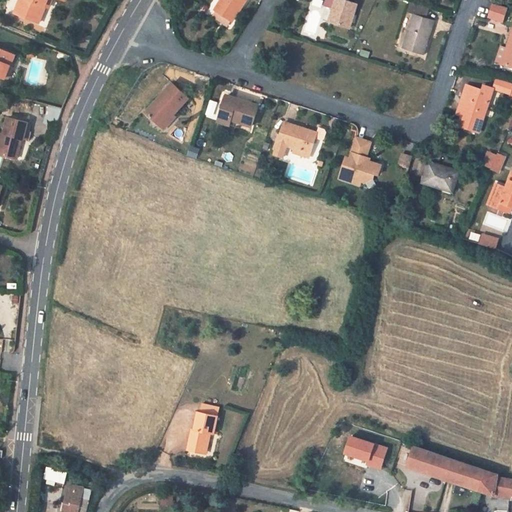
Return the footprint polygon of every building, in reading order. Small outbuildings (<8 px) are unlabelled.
[(19,0),(14,14),(40,24),(46,7),(49,0),(64,0),(19,0)] [(221,0),(214,10),(216,11),(232,21),(233,22),(246,0),(221,0)] [(335,1),(332,0),(326,0),(325,5),(333,8),(335,1)] [(339,0),(335,0),(335,1),(333,8),(329,22),(351,28),(357,5),(339,0)] [(493,3),(488,17),(504,22),(508,8),(493,3)] [(429,9),(411,4),(408,13),(414,15),(403,49),(423,56),(434,21),(426,18),(429,9)] [(327,21),(332,9),(325,7),(321,19),(327,21)] [(232,21),(216,11),(213,17),(228,27),(232,21)] [(511,34),(507,49),(502,64),(511,67),(511,34)] [(495,62),(502,64),(507,49),(501,46),(495,62)] [(0,77),(5,80),(11,67),(7,65),(12,55),(0,50),(0,77)] [(7,65),(11,67),(15,56),(12,55),(7,65)] [(494,90),(510,95),(511,89),(511,85),(497,80),(494,90)] [(146,113),(159,125),(164,120),(169,124),(176,117),(174,115),(188,99),(172,85),(146,113)] [(479,133),(494,90),(483,86),(482,91),(466,86),(463,95),(468,96),(461,116),(458,126),(479,133)] [(468,96),(463,95),(457,114),(461,116),(468,96)] [(218,122),(230,126),(232,120),(242,123),(252,126),(258,106),(227,96),(218,122)] [(18,140),(22,141),(24,141),(26,133),(28,124),(8,119),(3,136),(0,135),(0,156),(13,159),(18,140)] [(164,130),(169,124),(164,120),(159,125),(164,130)] [(240,129),(242,123),(232,120),(230,126),(240,129)] [(287,147),(294,149),(310,154),(317,133),(284,123),(274,154),(283,158),(287,147)] [(372,143),(357,139),(350,159),(346,157),(339,178),(360,185),(361,182),(365,183),(374,179),(375,174),(379,175),(382,166),(370,162),(368,164),(364,163),(367,157),(372,143)] [(13,159),(17,160),(22,141),(18,140),(13,159)] [(309,159),(310,154),(294,149),(292,154),(309,159)] [(500,174),(506,157),(490,150),(483,167),(500,174)] [(409,168),(413,157),(403,154),(399,165),(409,168)] [(459,172),(429,162),(422,183),(452,193),(459,172)] [(504,192),(494,189),(488,204),(498,209),(500,203),(511,207),(511,182),(509,181),(506,188),(504,192)] [(511,214),(511,210),(511,207),(500,203),(498,209),(511,214)] [(479,245),(497,249),(499,238),(482,234),(479,245)] [(214,434),(218,416),(217,416),(219,408),(202,405),(201,413),(198,412),(194,429),(194,430),(192,429),(188,449),(206,453),(211,434),(214,434)] [(345,454),(369,461),(367,465),(380,469),(387,448),(350,437),(345,454)] [(511,497),(511,480),(500,478),(498,477),(499,475),(414,447),(408,466),(415,469),(495,496),(496,494),(511,497)] [(63,479),(65,474),(49,469),(47,474),(63,479)] [(69,511),(68,511),(78,511),(84,488),(70,485),(65,502),(71,504),(69,511)] [(78,511),(86,511),(92,490),(84,488),(78,511)]
